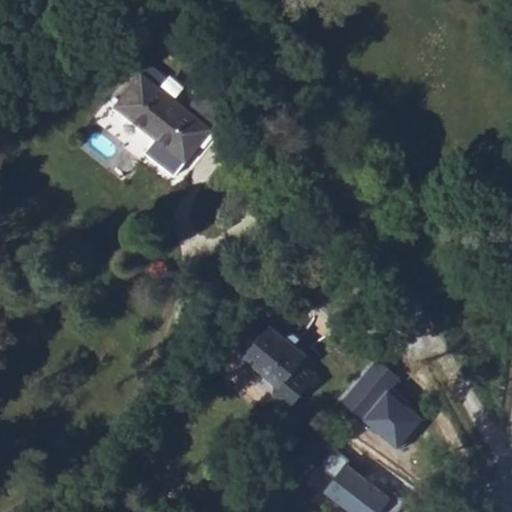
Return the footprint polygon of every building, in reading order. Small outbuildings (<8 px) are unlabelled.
[(77,43),(101,26),(94,14),(70,31),(77,43)] [(190,160),(228,109),(205,90),(190,106),(145,73),(119,106),(148,128),(135,145),(134,152),(141,156),(147,156),(162,139),(190,160)] [(282,361),(242,331),(215,366),(253,395),(249,405),(250,413),(265,415),(291,382),(275,369),(282,361)] [(401,375),(376,355),(339,402),(398,448),(422,418),(388,391),(401,375)] [(378,511),(392,494),(343,457),(319,488),(352,511),(378,511)]
